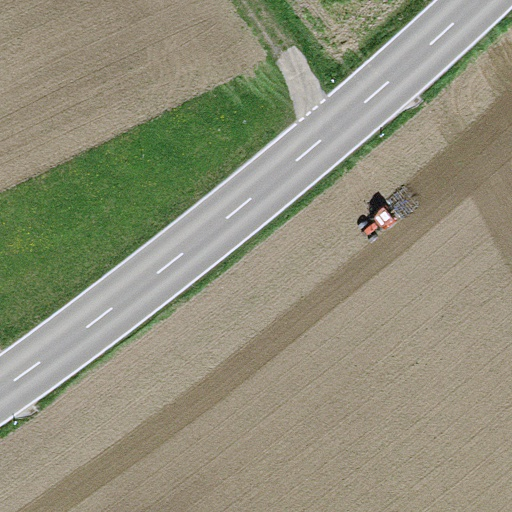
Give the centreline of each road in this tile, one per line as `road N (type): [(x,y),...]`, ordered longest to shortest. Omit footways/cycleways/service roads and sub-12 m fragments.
road 1 (secondary): [(0,389),(334,129),(472,0)]
road 2 (track): [(334,129),(249,0)]
